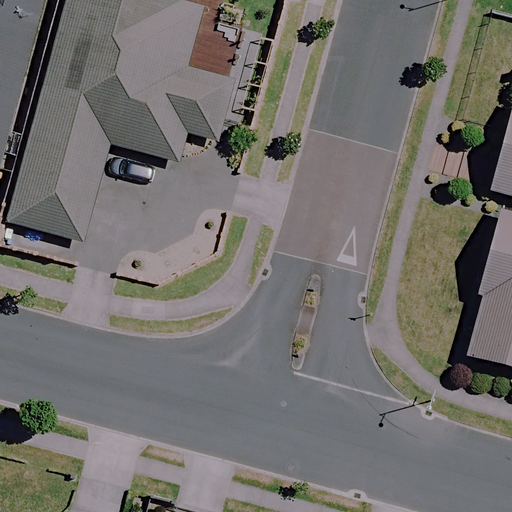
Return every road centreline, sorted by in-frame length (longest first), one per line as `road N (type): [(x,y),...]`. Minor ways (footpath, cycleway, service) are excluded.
road 1 (residential): [(393,0),(282,426)]
road 2 (tertiary): [(282,426),(0,346)]
road 3 (tertiary): [(511,486),(282,426)]
